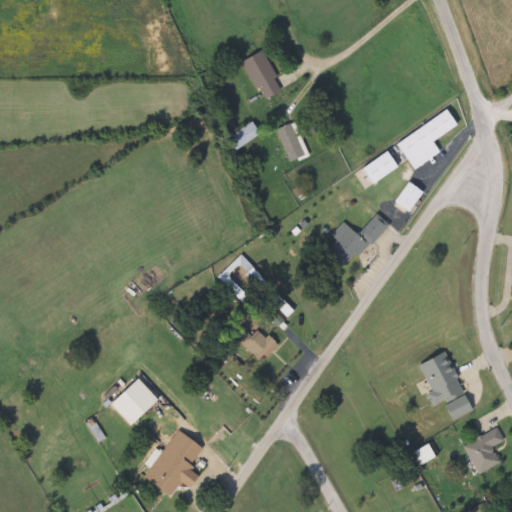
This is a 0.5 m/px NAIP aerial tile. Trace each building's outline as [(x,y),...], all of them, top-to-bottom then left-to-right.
[(264,100),(246,61),(267,51),(285,91),(264,100)] [(443,152),(417,169),(400,142),(451,110),(461,126),(436,141),(443,152)] [(293,163),(278,132),(297,123),(312,155),(293,163)] [(396,203),(409,180),(426,190),(413,213),(396,203)] [(350,267),(325,244),(346,222),(360,235),(378,215),(389,226),(350,267)] [(222,271),(248,249),(299,305),(289,314),(242,261),(234,268),(255,291),(247,298),(222,271)] [(220,278),(245,305),(253,298),(232,274),(239,268),(287,320),(296,312),(245,255),(220,278)] [(265,355),(246,336),(261,321),(280,340),(265,355)] [(421,364),(450,353),(466,394),(434,407),(428,394),(432,392),(421,364)] [(114,406),(143,379),(163,400),(134,427),(114,406)] [(20,408),(14,397),(27,390),(34,401),(20,408)] [(454,421),(446,407),(468,395),(476,410),(454,421)] [(496,447),(504,464),(481,475),(466,445),(499,429),(506,442),(496,447)] [(148,479),(180,430),(206,446),(193,467),(205,475),(196,489),(184,481),(175,496),(148,479)] [(483,494),(462,506),(465,511),(492,511),(494,511),(483,494)] [(511,511),(511,497),(503,503),(508,511),(511,511)]
